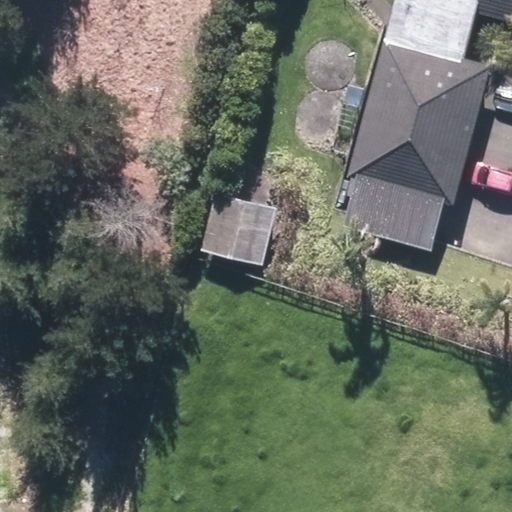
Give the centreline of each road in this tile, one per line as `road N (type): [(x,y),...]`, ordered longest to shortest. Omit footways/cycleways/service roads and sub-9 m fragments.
road 1 (unknown): [(58,511),(88,475),(103,365),(15,136),(0,126)]
road 2 (unknown): [(15,511),(0,361)]
